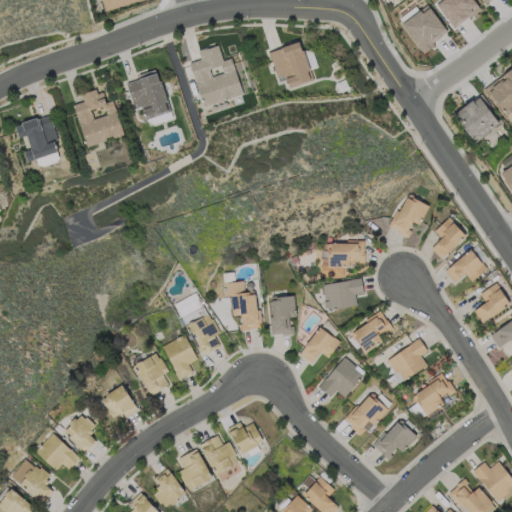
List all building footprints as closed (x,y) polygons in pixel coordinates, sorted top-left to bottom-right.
[(137,0),(100,0),(103,10),(137,0)] [(439,0),(435,3),(453,27),(479,8),(472,0),(439,0)] [(400,23),(421,52),(447,32),(426,4),(400,23)] [(267,51),(275,77),(284,74),(288,87),(311,80),(299,41),(267,51)] [(188,62),(201,105),(241,94),(231,57),(221,60),(217,44),(196,50),(199,59),(188,62)] [(484,87),(504,115),(511,109),(511,71),(510,68),(484,87)] [(132,108),(141,105),(144,118),(168,111),(157,69),(136,74),(137,79),(125,82),(132,108)] [(83,144),(121,135),(113,100),(104,102),(101,89),(80,94),(82,101),(73,103),(83,144)] [(473,142),(499,123),(478,95),(452,113),(473,142)] [(27,134),(35,166),(58,160),(53,139),(55,138),(50,115),(14,123),(17,137),(27,134)] [(511,162),(499,169),(511,195),(511,162)] [(412,221),(418,224),(428,204),(405,193),(388,227),(406,235),(412,221)] [(429,247),(440,259),(465,235),(448,216),(433,230),(439,238),(429,247)] [(362,240),(325,242),(326,255),(324,255),(324,262),(319,262),(320,273),(347,270),(347,262),(364,261),(362,240)] [(452,282),(464,273),(470,280),(486,268),(471,248),(442,269),(452,282)] [(362,292),(360,278),(322,283),(326,308),(355,304),(354,293),(362,292)] [(230,295),(231,315),(238,314),(239,329),(258,327),(255,289),(243,290),(242,279),(222,281),(223,295),(230,295)] [(480,322),(509,304),(495,282),(478,292),(484,302),(472,309),(480,322)] [(294,316),(293,295),(268,296),(270,334),(290,333),(290,316),(294,316)] [(381,339),(379,336),(391,327),(379,310),(349,332),(363,352),(381,339)] [(219,346),(213,333),(216,331),(208,313),(186,324),(200,354),(219,346)] [(511,318),(488,332),(497,347),(510,339),(511,343),(511,318)] [(298,353),(310,362),(319,351),(327,357),(338,340),(318,326),(298,353)] [(161,344),(177,378),(192,372),(187,362),(195,359),(183,333),(161,344)] [(419,355),(426,350),(417,337),(385,360),(395,374),(391,377),(396,384),(425,363),(419,355)] [(165,371),(157,352),(133,363),(147,394),(167,385),(162,373),(165,371)] [(328,396),(335,389),(342,396),(363,373),(344,355),(317,385),(328,396)] [(424,414),(443,401),(441,398),(453,390),(442,372),(411,393),(424,414)] [(99,397),(111,417),(120,412),(123,417),(136,409),(121,384),(99,397)] [(386,408),(368,391),(343,419),(361,436),(386,408)] [(93,425),(79,412),(62,431),(83,452),(95,440),(86,432),(93,425)] [(372,445),(385,458),(396,447),(401,451),(416,435),(397,418),(372,445)] [(261,446),(251,422),(241,426),(239,421),(226,427),(239,456),(261,446)] [(54,469),(61,462),(67,469),(78,457),(51,432),(33,450),(54,469)] [(227,441),(221,444),(216,434),(198,443),(214,473),(238,460),(227,441)] [(186,489),(210,478),(196,448),(177,457),(182,468),(178,470),(186,489)] [(9,476),(41,503),(52,490),(40,480),(45,474),(24,457),(9,476)] [(482,461),(471,470),(495,501),(511,487),(511,480),(496,461),(487,467),(482,461)] [(240,471),(237,463),(215,472),(218,479),(240,471)] [(153,477),(159,486),(152,492),(163,508),(184,492),(167,467),(153,477)] [(301,494),(321,511),(330,511),(337,506),(326,496),(332,489),(318,476),(301,494)] [(472,489),(462,478),(447,492),(466,511),(478,511),(490,501),(476,486),(472,489)] [(0,511),(31,511),(35,507),(6,489),(0,499),(0,511)] [(127,501),(130,505),(123,511),(157,511),(139,491),(127,501)] [(307,511),(308,511),(311,509),(296,494),(278,510),(279,511),(307,511)]
